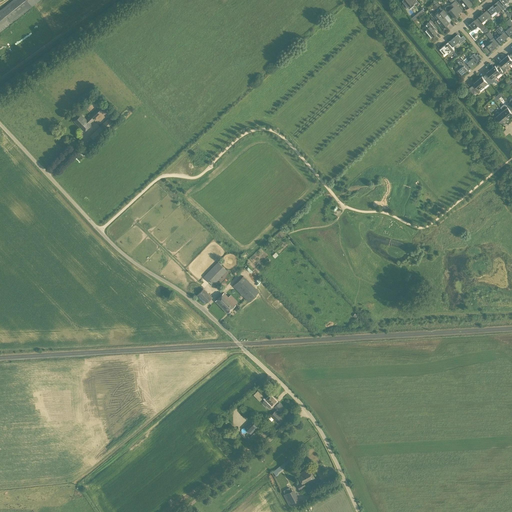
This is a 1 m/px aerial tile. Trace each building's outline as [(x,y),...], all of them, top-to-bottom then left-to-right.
[(13,0),(0,10),(0,31),(38,0),(13,0)] [(414,4),(416,2),(414,0),(402,0),(404,3),(403,4),(403,5),(405,8),(406,8),(408,6),(410,9),(415,5),(414,4)] [(460,0),(459,1),(466,9),(472,3),(469,0),(460,0)] [(498,0),(496,2),(503,10),(507,6),(505,3),(508,0),(498,0)] [(445,9),(447,12),(449,11),(455,18),(459,14),(456,10),(459,7),(454,1),(449,5),(447,5),(445,7),(445,9)] [(503,10),(496,2),(487,10),(493,16),(502,9),(503,10)] [(440,12),(434,17),(443,28),(449,23),(444,17),(446,14),(442,10),(440,12)] [(493,16),(487,10),(478,17),(486,27),(482,22),(487,18),(488,20),(493,16)] [(489,30),(486,27),(478,17),(468,25),(472,30),(477,26),(483,30),(486,32),(489,30)] [(431,37),(437,33),(432,26),(434,24),(430,20),(425,24),(428,27),(425,30),(431,37)] [(509,36),(505,31),(500,26),(496,29),(499,33),(494,37),(499,44),(509,36)] [(448,42),(452,46),(457,42),(459,44),(463,40),(458,34),(448,42)] [(490,51),(499,44),(494,37),(487,43),(488,45),(486,46),(490,51)] [(457,56),(459,55),(452,46),(448,42),(439,50),(443,55),(447,51),(449,54),(453,52),(457,56)] [(464,60),(463,59),(470,68),(480,60),(474,53),(470,57),(471,59),(469,61),(466,58),(464,60)] [(461,75),(470,68),(463,59),(464,60),(461,56),(456,60),(462,66),(457,71),(461,75)] [(499,62),(502,65),(500,66),(504,72),(506,70),(506,69),(510,65),(504,58),(499,62)] [(497,68),(495,65),(491,69),(497,76),(501,73),(502,74),(504,72),(500,66),(497,68)] [(498,78),(497,76),(491,69),(487,72),(489,75),(487,77),(491,82),(492,83),(498,78)] [(482,76),(478,80),(484,87),(488,83),(489,84),(491,82),(487,77),(485,79),(482,76)] [(480,90),(484,87),(478,80),(474,83),(476,86),(474,88),(476,90),(478,93),(480,91),(480,90)] [(511,113),(511,112),(510,110),(511,108),(511,107),(508,103),(506,105),(506,104),(504,105),(501,107),(502,109),(508,117),(511,113)] [(84,131),(91,124),(90,123),(98,115),(102,111),(99,107),(94,111),(86,119),(81,114),(74,121),(84,131)] [(502,109),(498,113),(497,112),(495,114),(502,122),(508,117),(502,109)] [(108,118),(90,136),(95,140),(113,123),(108,118)] [(218,262),(203,276),(213,285),(214,283),(227,270),(218,262)] [(243,275),(233,286),(249,302),(259,291),(256,289),(243,275)] [(200,292),(196,295),(205,304),(212,297),(203,288),(200,292)] [(224,292),(215,301),(227,313),(236,304),(224,292)] [(270,407),(274,403),(277,406),(275,407),(278,410),(272,415),(277,420),(276,421),(278,423),(283,419),(278,414),(285,408),(279,402),(278,402),(276,400),(276,399),(271,394),(266,399),(263,401),(270,407)] [(256,428),(259,424),(256,422),(254,419),(250,422),(245,428),(250,433),(256,428)] [(309,468),(297,474),(298,475),(301,482),(296,484),(299,490),(306,487),(305,484),(315,478),(309,468)] [(289,486),(282,490),(287,500),(294,496),(289,486)]
